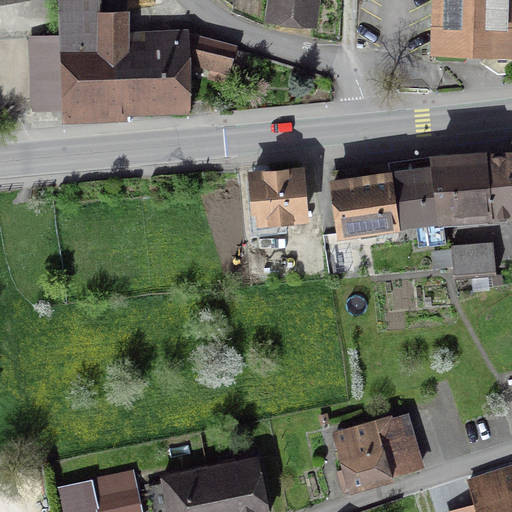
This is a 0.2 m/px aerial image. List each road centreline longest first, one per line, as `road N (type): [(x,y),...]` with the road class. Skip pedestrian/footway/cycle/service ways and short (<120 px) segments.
road 1 (primary): [(0,161),(363,129)]
road 2 (residential): [(327,511),(511,450)]
road 3 (residential): [(348,63),(233,29),(193,0)]
road 4 (primary): [(363,129),(511,113)]
